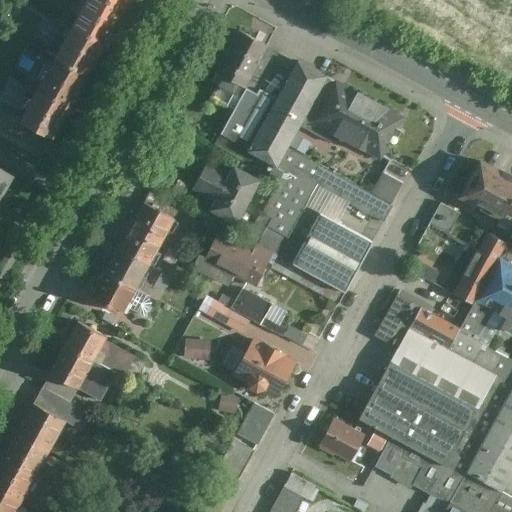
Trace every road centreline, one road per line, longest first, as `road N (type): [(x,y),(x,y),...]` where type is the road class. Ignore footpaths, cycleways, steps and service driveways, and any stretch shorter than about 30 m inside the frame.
road 1 (residential): [(475,104),(247,511)]
road 2 (residential): [(191,0),(0,349)]
road 3 (residential): [(284,0),(475,104)]
